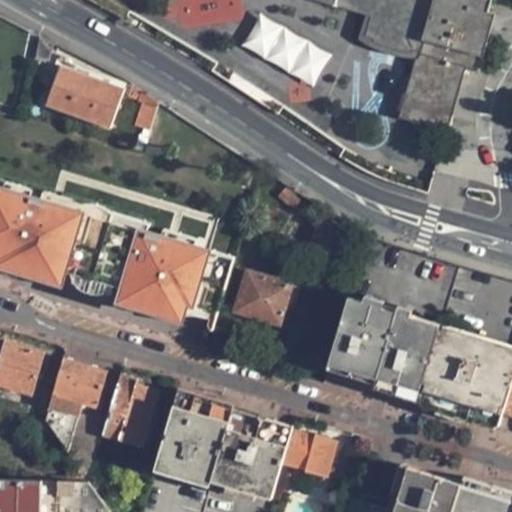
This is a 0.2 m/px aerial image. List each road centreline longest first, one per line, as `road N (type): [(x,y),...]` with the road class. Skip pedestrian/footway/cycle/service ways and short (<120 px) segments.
road 1 (secondary): [(511,249),(331,187),(32,0)]
road 2 (residential): [(511,470),(0,312)]
